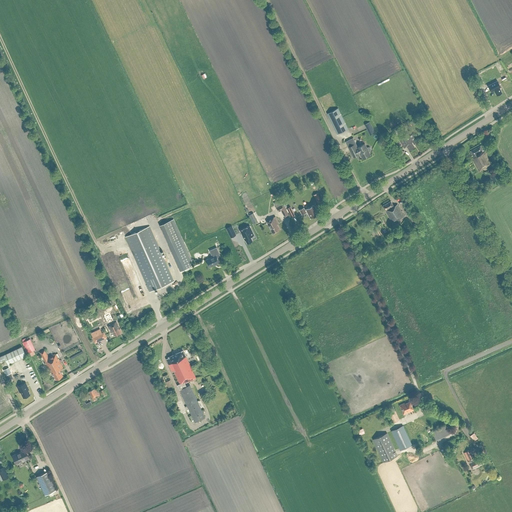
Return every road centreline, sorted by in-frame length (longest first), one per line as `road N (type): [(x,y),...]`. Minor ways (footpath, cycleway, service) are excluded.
road 1 (tertiary): [(0,430),(442,147)]
road 2 (unclassified): [(511,279),(442,147)]
